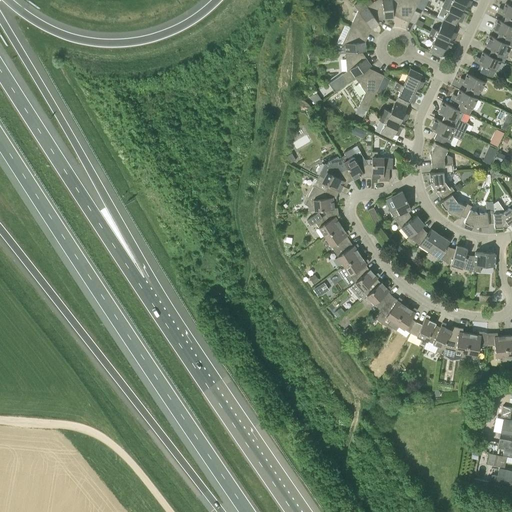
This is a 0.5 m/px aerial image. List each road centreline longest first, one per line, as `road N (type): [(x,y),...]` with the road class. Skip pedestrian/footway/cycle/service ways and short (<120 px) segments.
road 1 (motorway): [(0,138),(247,511)]
road 2 (motorway): [(0,230),(219,511)]
road 3 (motorway): [(139,284),(108,205),(0,17)]
road 4 (residential): [(511,304),(498,317),(448,312),(387,271),(350,203),(415,178)]
road 5 (motorway): [(292,511),(139,284)]
road 6 (motorway): [(139,284),(0,62)]
road 7 (motorway): [(216,0),(184,24),(127,42),(60,33),(7,0)]
road 8 (track): [(170,511),(103,436),(69,424),(0,419)]
